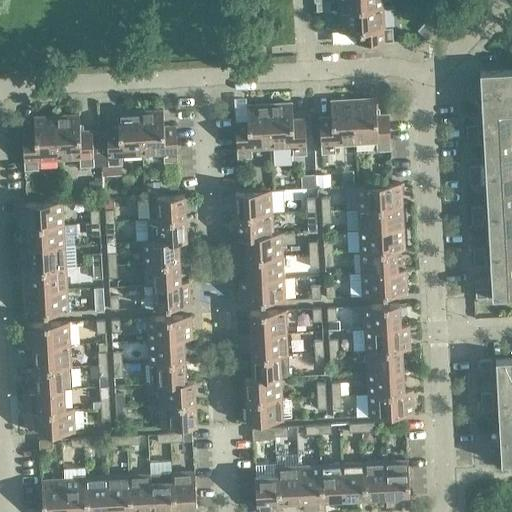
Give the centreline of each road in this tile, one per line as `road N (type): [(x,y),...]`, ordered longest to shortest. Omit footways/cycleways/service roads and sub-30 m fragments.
road 1 (residential): [(433,335),(427,72)]
road 2 (residential): [(205,82),(427,72)]
road 3 (residential): [(0,92),(205,82)]
road 4 (residential): [(14,511),(1,314)]
road 5 (residential): [(438,511),(433,335)]
road 6 (residential): [(215,235),(205,82)]
road 7 (residential): [(224,511),(217,381)]
